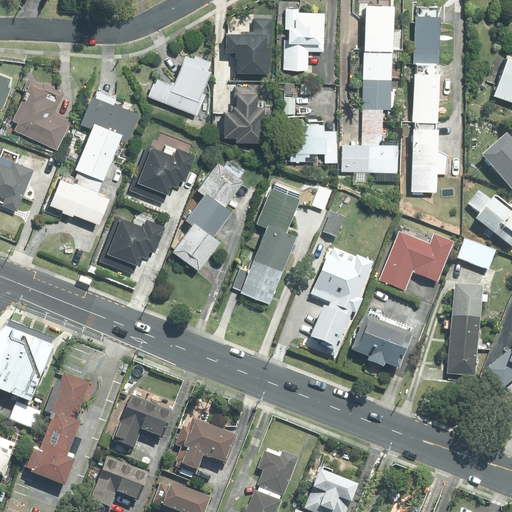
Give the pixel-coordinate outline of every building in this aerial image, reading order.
[(412,4),(412,16),(411,65),(436,65),(436,16),(434,16),(434,5),(412,4)] [(360,6),(358,142),(339,142),(338,170),(351,170),(350,184),(395,184),(396,143),(380,143),(380,111),(391,111),(391,89),(387,89),(388,6),(382,6),(360,6)] [(282,9),(281,28),(284,28),(283,39),(282,69),(306,70),(307,52),(320,53),(322,13),(296,11),(296,9),(282,9)] [(251,19),(250,34),(221,33),(220,51),(232,51),(231,73),(264,75),(266,47),(268,47),(270,20),(251,19)] [(204,72),(201,70),(205,62),(181,52),(178,61),(168,85),(150,78),(143,95),(192,115),(201,94),(196,92),(204,72)] [(511,57),(502,55),(489,96),(511,104),(511,57)] [(435,123),(433,92),(434,74),(409,72),(409,87),(410,122),(431,124),(435,123)] [(0,76),(0,106),(11,81),(0,76)] [(64,120),(53,115),(63,92),(25,76),(7,118),(13,121),(9,130),(52,148),(64,120)] [(251,107),(251,92),(255,92),(255,84),(243,84),(243,86),(232,86),(232,92),(228,92),(227,112),(219,111),(219,136),(231,136),(231,141),(258,142),(258,137),(259,107),(251,107)] [(95,195),(99,181),(114,138),(124,142),(134,114),(89,98),(79,126),(86,128),(71,171),(76,173),(72,185),(55,179),(44,208),(93,225),(102,197),(95,195)] [(288,120),(288,123),(287,151),(287,160),(302,161),(302,157),(307,157),(307,152),(320,152),(320,161),(333,161),(334,133),(320,132),(321,124),(321,120),(288,120)] [(430,192),(432,192),(433,128),(407,128),(407,192),(430,192)] [(511,150),(499,135),(475,156),(507,193),(511,188),(511,150)] [(168,145),(165,153),(143,145),(125,188),(162,203),(168,187),(171,188),(174,181),(178,183),(189,154),(168,145)] [(29,169),(13,163),(17,153),(1,146),(0,148),(0,196),(2,198),(0,203),(0,206),(11,211),(14,203),(29,169)] [(213,242),(207,238),(227,212),(220,207),(240,181),(235,177),(241,169),(227,158),(220,167),(212,161),(190,190),(198,196),(179,221),(185,225),(166,250),(192,270),(213,242)] [(273,171),(266,189),(253,224),(260,227),(245,269),(238,267),(231,286),(238,289),(237,292),(266,303),(290,235),(283,233),(294,202),(320,211),(328,190),(273,171)] [(463,206),(475,215),(470,221),(506,249),(511,242),(511,211),(491,195),(486,201),(474,192),(463,206)] [(327,236),(335,215),(328,213),(320,233),(327,236)] [(335,215),(327,236),(335,239),(343,219),(335,215)] [(139,217),(136,225),(112,216),(95,262),(132,275),(135,265),(132,264),(134,257),(141,260),(144,252),(150,255),(161,225),(139,217)] [(343,219),(335,239),(344,242),(352,222),(343,219)] [(403,292),(409,275),(432,284),(447,244),(424,235),(420,247),(392,236),(375,281),(403,292)] [(458,239),(451,259),(484,271),(492,251),(458,239)] [(91,277),(79,273),(77,279),(89,283),(91,277)] [(477,288),(447,287),(443,375),(473,376),(477,288)] [(320,308),(305,341),(333,355),(349,322),(320,308)] [(360,319),(346,352),(393,372),(407,339),(360,319)] [(0,391),(28,403),(49,349),(3,331),(0,333),(0,391)] [(497,389),(511,378),(511,334),(506,351),(479,370),(497,389)] [(59,484),(98,382),(66,369),(26,471),(59,484)] [(149,425),(160,399),(115,381),(104,408),(112,412),(104,430),(122,437),(130,418),(149,425)] [(212,453),(224,423),(185,407),(181,419),(171,415),(163,434),(170,436),(163,453),(185,461),(192,445),(212,453)] [(0,473),(15,443),(0,436),(0,473)] [(273,482),(288,444),(274,438),(270,442),(255,436),(245,458),(254,462),(250,472),(273,482)] [(123,487),(135,460),(93,443),(85,461),(109,471),(105,479),(123,487)] [(346,474),(311,461),(296,498),(331,511),(346,474)] [(189,511),(201,482),(157,465),(145,494),(162,501),(157,511),(180,511),(182,509),(189,511)] [(261,511),(270,491),(243,480),(230,511),(261,511)] [(407,511),(411,503),(388,494),(381,511),(371,511),(362,508),(360,511),(407,511)]
